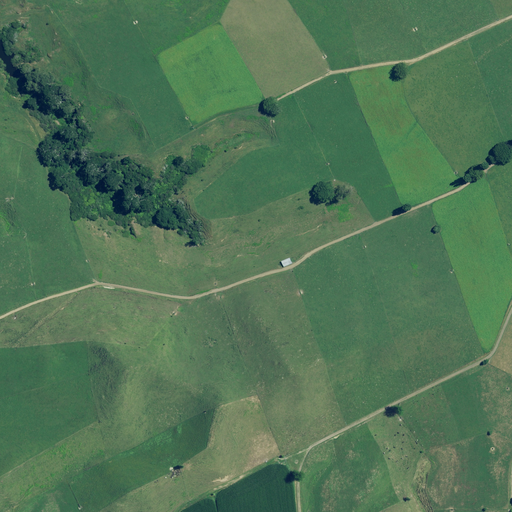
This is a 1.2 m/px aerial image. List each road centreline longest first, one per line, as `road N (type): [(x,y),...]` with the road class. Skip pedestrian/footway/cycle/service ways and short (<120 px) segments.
road 1 (track): [(0,318),(97,283),(189,298),(216,291),(295,265),(452,192),(511,150)]
road 2 (track): [(299,511),(299,473),(312,446),(485,358),(511,310)]
road 3 (track): [(511,16),(414,60),(331,73),(280,98)]
